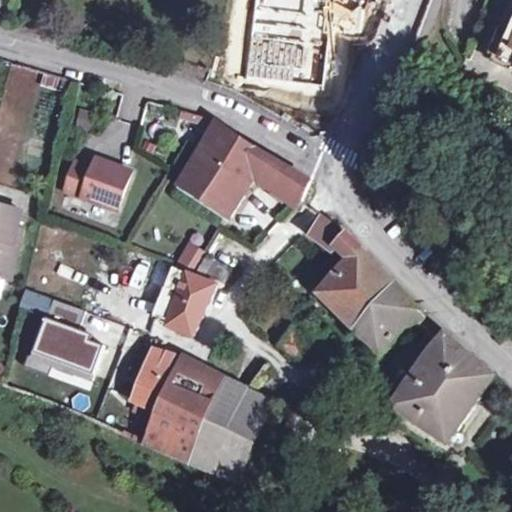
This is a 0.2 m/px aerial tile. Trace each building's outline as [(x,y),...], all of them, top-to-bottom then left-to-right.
[(511,32),(501,59),(511,64),(511,32)] [(301,213),(314,183),(270,159),(257,150),(220,125),(182,184),(231,217),(256,180),(301,213)] [(96,170),(79,164),(68,192),(120,212),(134,174),(100,161),(96,170)] [(0,277),(14,281),(23,247),(16,244),(19,230),(24,211),(0,205),(0,277)] [(324,292),(356,325),(401,289),(365,255),(368,251),(351,236),(349,239),(327,220),(315,236),(337,252),(341,248),(357,262),(324,292)] [(26,232),(19,230),(16,244),(23,247),(26,232)] [(195,268),(204,252),(188,242),(179,258),(195,268)] [(166,291),(156,317),(171,323),(167,334),(182,339),(185,332),(199,338),(221,287),(211,283),(213,277),(206,274),(202,280),(177,267),(169,291),(166,291)] [(405,331),(427,322),(421,315),(401,289),(356,325),(387,356),(405,331)] [(23,290),(19,307),(45,314),(50,297),(23,290)] [(348,339),(323,316),(313,327),(338,350),(348,339)] [(30,359),(90,377),(102,339),(42,320),(30,359)] [(125,343),(127,332),(117,329),(114,341),(125,343)] [(295,329),(282,348),(300,360),(313,341),(295,329)] [(450,337),(444,343),(440,346),(399,408),(453,446),(499,380),(450,337)] [(146,404),(164,412),(185,360),(160,353),(142,403),(146,404)] [(186,358),(185,360),(164,412),(209,430),(229,380),(186,358)] [(239,418),(252,392),(229,380),(209,430),(194,464),(218,474),(234,437),(239,418)] [(276,405),(252,392),(239,418),(234,437),(218,474),(241,484),(276,405)] [(131,438),(194,464),(209,430),(164,412),(146,404),(131,438)]
